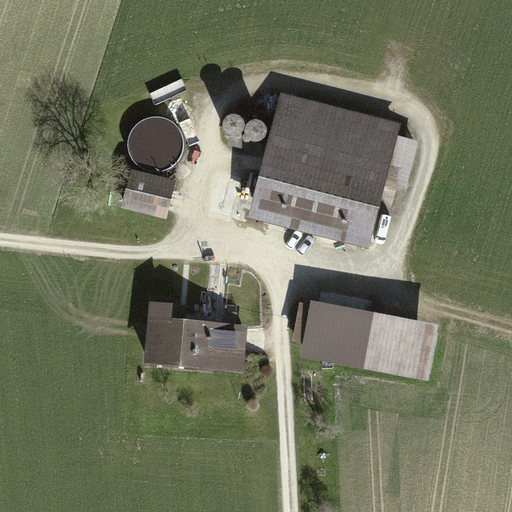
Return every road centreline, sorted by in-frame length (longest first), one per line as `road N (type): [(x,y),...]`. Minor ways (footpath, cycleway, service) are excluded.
road 1 (track): [(182,250),(218,109),(243,85),(306,80),(411,104),(430,133),(430,162),(389,290)]
road 2 (track): [(0,239),(278,253)]
road 3 (track): [(278,253),(297,511)]
road 4 (track): [(278,253),(511,330)]
